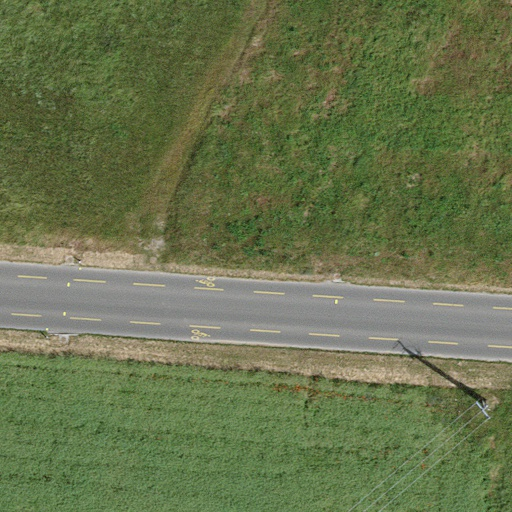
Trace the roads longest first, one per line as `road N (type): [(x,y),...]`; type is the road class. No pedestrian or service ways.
road 1 (tertiary): [(0,294),(511,327)]
road 2 (track): [(157,304),(163,213),(268,0)]
